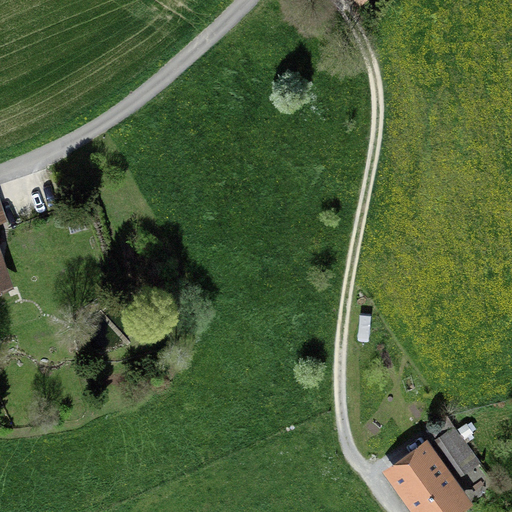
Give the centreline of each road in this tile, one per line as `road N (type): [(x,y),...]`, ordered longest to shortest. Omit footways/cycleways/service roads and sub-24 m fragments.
road 1 (track): [(336,0),(363,41),(376,90),(377,141),(338,385),(355,466),(390,511)]
road 2 (residential): [(242,0),(170,71),(96,126),(0,171)]
